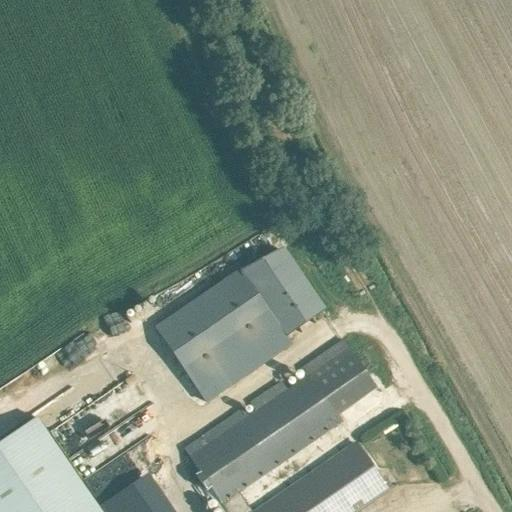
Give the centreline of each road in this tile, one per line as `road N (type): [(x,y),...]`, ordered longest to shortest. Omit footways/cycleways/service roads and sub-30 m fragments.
road 1 (track): [(373,310),(312,207),(217,0)]
road 2 (unclassified): [(489,511),(373,310)]
